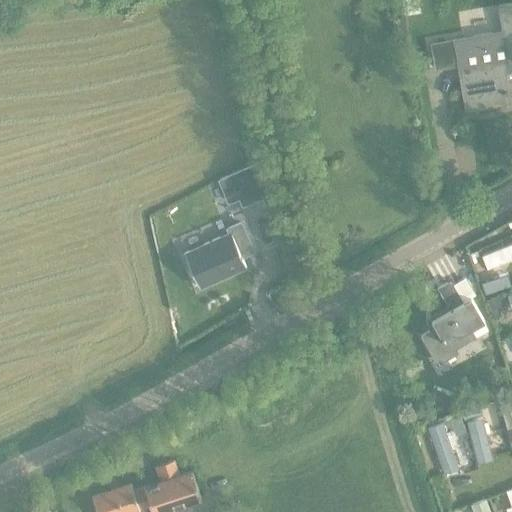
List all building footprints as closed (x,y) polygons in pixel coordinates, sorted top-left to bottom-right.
[(418,0),(403,0),(405,11),(420,9),(418,0)] [(502,32),(453,40),(457,65),(458,69),(465,109),(508,102),(505,88),(511,86),(511,3),(497,6),(502,32)] [(453,40),(430,44),(434,69),(457,65),(453,40)] [(256,162),(229,174),(242,205),(269,193),(262,178),(256,162)] [(234,196),(226,176),(214,181),(223,201),(234,196)] [(180,245),(179,245),(191,274),(190,274),(192,279),(193,278),(197,286),(245,265),(240,254),(251,249),(239,222),(228,227),(227,224),(225,224),(229,232),(184,252),(180,245)] [(495,230),(486,235),(489,239),(497,234),(495,230)] [(511,240),(483,253),(488,266),(511,256),(511,240)] [(461,329),(482,317),(471,298),(462,302),(449,280),(437,288),(450,309),(435,318),(435,326),(420,335),(435,360),(468,340),(461,329)] [(492,280),(481,284),(486,295),(496,291),(492,280)] [(496,294),(485,297),(491,315),(497,313),(495,305),(499,304),(496,294)] [(433,386),(428,400),(448,408),(453,394),(433,386)] [(511,398),(499,402),(511,442),(511,441),(511,398)] [(478,405),(461,409),(463,418),(481,413),(478,405)] [(459,414),(449,418),(455,433),(465,430),(459,414)] [(483,416),(467,420),(479,460),(494,456),(483,416)] [(444,472),(459,467),(443,420),(428,425),(444,472)] [(155,465),(160,481),(132,490),(130,483),(90,496),(95,511),(133,511),(139,510),(149,507),(150,511),(151,511),(199,497),(190,471),(177,476),(172,460),(155,465)] [(492,511),(486,495),(471,500),(475,511),(492,511)]
